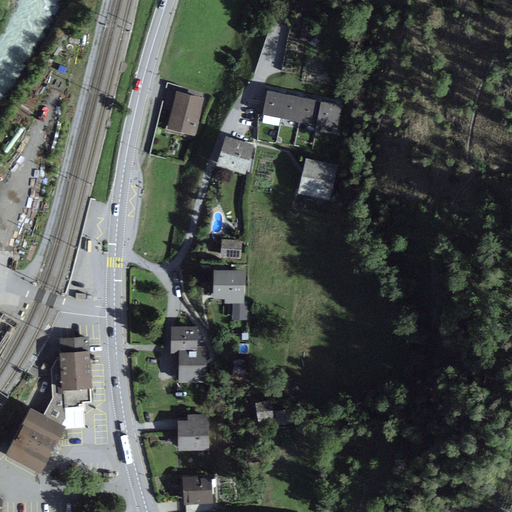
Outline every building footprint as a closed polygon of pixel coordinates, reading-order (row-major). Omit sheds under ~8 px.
[(352,98),(268,82),(262,116),(345,132),(352,98)] [(208,96),(174,88),(164,128),(198,137),(208,96)] [(255,143),(225,134),(216,166),(246,175),(255,143)] [(343,161),(306,153),(298,194),(336,201),(343,161)] [(242,240),(222,238),(221,256),(240,258),(242,240)] [(245,269),(213,268),(212,298),(224,298),(224,302),(244,303),(245,269)] [(198,325),(171,325),(170,352),(179,352),(179,382),(206,382),(206,347),(198,347),(198,325)] [(89,350),(59,352),(62,404),(92,402),(89,350)] [(245,376),(245,362),(234,362),(234,376),(245,376)] [(259,423),(275,422),(274,398),(257,399),(259,423)] [(85,403),(65,404),(66,428),(86,427),(85,403)] [(293,406),(276,408),(278,422),(294,420),(293,406)] [(64,424),(31,407),(6,453),(38,471),(64,424)] [(188,420),(177,420),(178,450),(209,449),(209,414),(188,414),(188,420)] [(212,475),(183,477),(185,504),(214,502),(212,475)]
